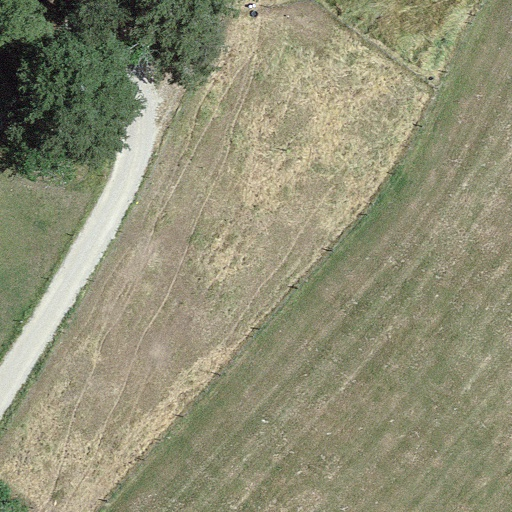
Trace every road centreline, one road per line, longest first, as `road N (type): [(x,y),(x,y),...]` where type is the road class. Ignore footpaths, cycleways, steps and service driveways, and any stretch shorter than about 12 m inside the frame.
road 1 (track): [(215,0),(143,148),(0,403)]
road 2 (track): [(0,117),(112,0)]
